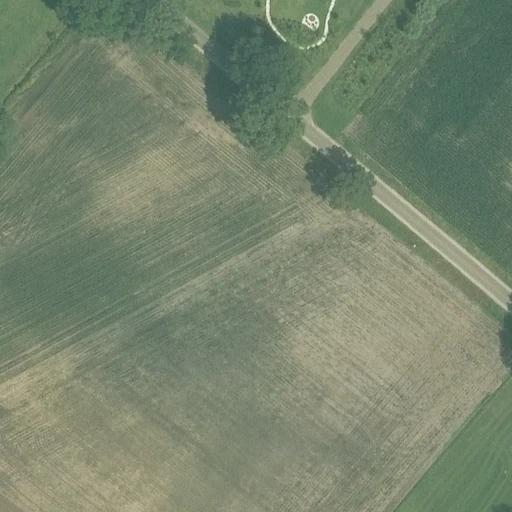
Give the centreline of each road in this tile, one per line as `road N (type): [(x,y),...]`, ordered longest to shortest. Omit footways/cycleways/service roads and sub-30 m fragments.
road 1 (unclassified): [(511,298),(158,0)]
road 2 (unknown): [(282,104),(366,0)]
